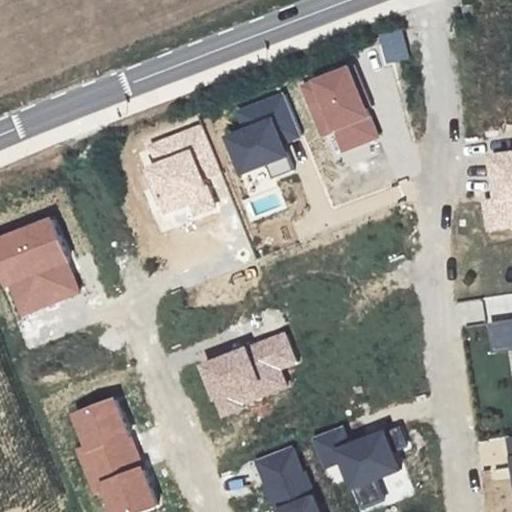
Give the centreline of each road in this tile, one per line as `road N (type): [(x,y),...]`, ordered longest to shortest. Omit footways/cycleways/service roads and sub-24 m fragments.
road 1 (unknown): [(411,0),(427,99),(421,266),(444,511)]
road 2 (residential): [(367,0),(0,149)]
road 3 (unknown): [(196,511),(112,273)]
